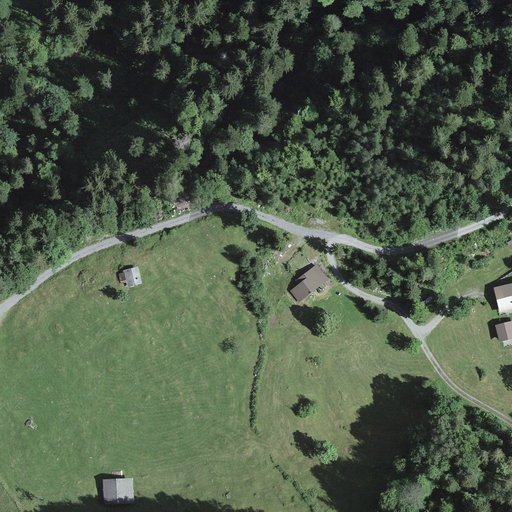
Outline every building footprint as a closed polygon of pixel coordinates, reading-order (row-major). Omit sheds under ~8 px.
[(314,269),(304,276),(307,280),(297,288),(303,296),(324,281),(314,269)] [(120,274),(121,282),(129,281),(130,285),(139,283),(136,270),(120,274)] [(511,288),(497,292),(501,308),(511,305),(511,288)] [(511,325),(500,328),(503,338),(511,336),(511,325)] [(105,483),(106,502),(128,501),(128,496),(132,495),(131,482),(105,483)]
